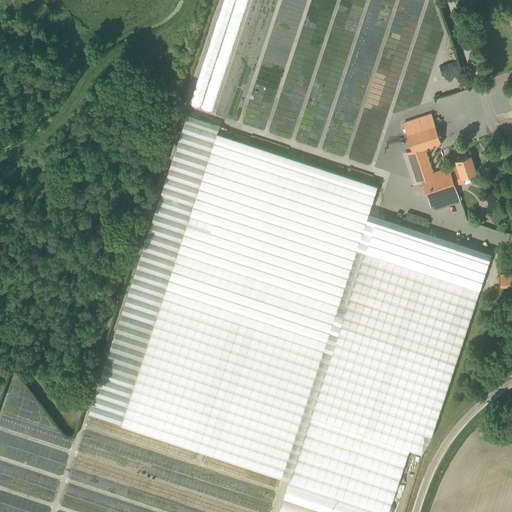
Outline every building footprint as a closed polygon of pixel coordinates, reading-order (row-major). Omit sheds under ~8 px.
[(210,31),(192,106),(219,113),(225,111),(223,107),(217,105),(219,102),(203,98),(213,95),(217,89),(228,92),(222,87),(231,85),(234,88),(235,89),(241,87),(245,82),(249,85),(263,65),(261,62),(263,54),(260,51),(252,49),(250,42),(240,45),(241,47),(236,51),(234,47),(230,37),(224,36),(219,38),(210,31)] [(187,114),(131,286),(88,413),(207,452),(279,476),(290,480),(289,483),(375,511),(389,511),(410,449),(421,453),(432,435),(481,286),(358,246),(369,212),(378,185),(217,132),(220,125),(187,114)] [(433,177),(432,172),(427,156),(424,147),(441,142),(431,114),(404,123),(412,150),(408,151),(411,161),(418,181),(422,180),(433,177)] [(464,180),(462,176),(475,172),(470,155),(455,160),(458,169),(451,171),(449,166),(449,167),(454,184),(463,181),(464,180)] [(449,167),(432,172),(433,177),(422,180),(431,207),(435,209),(459,201),(453,185),(454,184),(449,167)] [(358,246),(481,286),(492,253),(369,212),(358,246)] [(500,287),(511,286),(511,274),(500,275),(500,287)] [(87,426),(191,460),(195,449),(91,415),(87,426)] [(204,464),(275,488),(279,477),(207,453),(204,464)]
